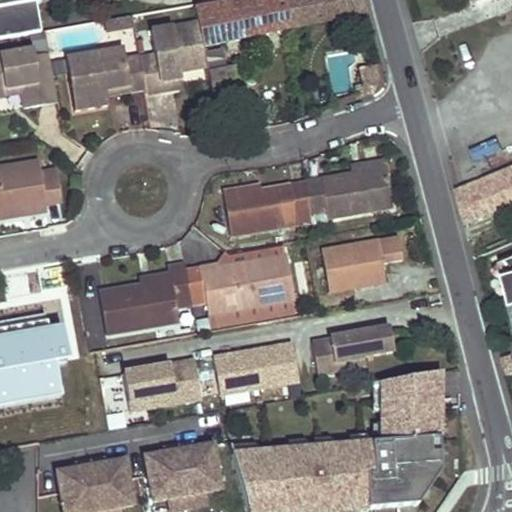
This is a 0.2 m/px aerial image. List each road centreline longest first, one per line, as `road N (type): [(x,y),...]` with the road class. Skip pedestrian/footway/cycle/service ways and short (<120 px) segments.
road 1 (residential): [(498,435),(414,100)]
road 2 (residential): [(414,100),(289,143),(172,157)]
road 3 (residential): [(109,215),(124,228),(164,227),(186,194),(172,157)]
road 4 (residential): [(172,157),(138,146),(107,164),(100,181),(109,215)]
road 5 (residential): [(0,257),(78,241),(109,215)]
